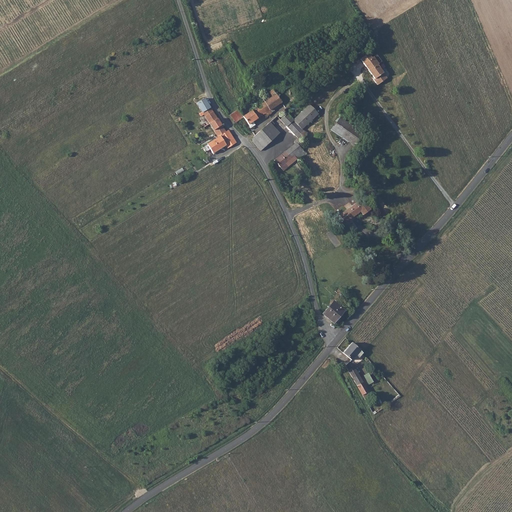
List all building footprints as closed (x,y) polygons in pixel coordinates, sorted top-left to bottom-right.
[(358,57),(360,59),(368,53),(366,51),(358,57)] [(368,53),(360,59),(363,64),(371,58),(368,53)] [(376,55),(373,57),(378,64),(381,62),(376,55)] [(377,65),(378,64),(373,57),(371,58),(363,64),(374,79),(373,80),(377,85),(387,78),(377,65)] [(268,93),(261,97),(264,102),(276,94),(273,89),(268,93)] [(264,102),(243,116),(248,124),(250,128),(255,124),(253,121),(265,113),(267,116),(271,113),(283,104),(276,94),(264,102)] [(204,99),(196,103),(199,107),(206,102),(204,99)] [(202,112),(199,113),(201,116),(203,115),(218,137),(207,144),(210,149),(212,153),(225,145),(227,148),(236,143),(231,136),(228,130),(225,132),(223,129),(213,112),(206,102),(199,107),(201,110),(202,112)] [(286,113),(280,120),(298,138),(300,140),(306,134),(302,129),(318,114),(310,105),(293,120),(286,113)] [(230,115),(235,122),(243,116),(238,109),(230,115)] [(363,134),(339,118),(331,130),(354,146),(363,134)] [(274,124),(271,121),(250,139),(260,151),(279,133),(273,126),(274,124)] [(295,143),(274,161),(283,171),(297,159),(298,160),(305,154),(302,150),(304,148),(301,145),(303,143),(300,140),(298,138),(294,142),(295,143)] [(362,215),(370,210),(361,198),(338,216),(344,223),(359,212),(362,215)] [(333,322),(342,310),(333,302),(323,314),(333,322)] [(361,351),(351,343),(343,353),(350,360),(351,359),(352,360),(356,356),(358,357),(362,352),(361,351)] [(346,371),(362,398),(368,395),(352,367),(346,371)] [(369,385),(374,382),(369,373),(364,376),(369,385)]
